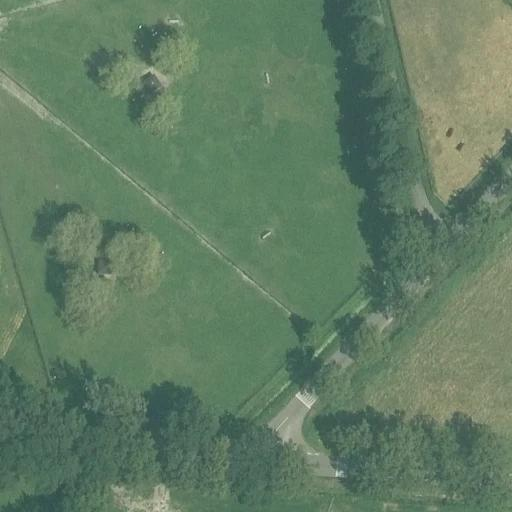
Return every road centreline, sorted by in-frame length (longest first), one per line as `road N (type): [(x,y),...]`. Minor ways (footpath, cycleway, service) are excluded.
road 1 (unclassified): [(255,460),(446,248)]
road 2 (unclassified): [(446,248),(422,211),(372,0)]
road 3 (tertiary): [(511,481),(255,460)]
road 4 (tertiary): [(255,460),(0,438)]
